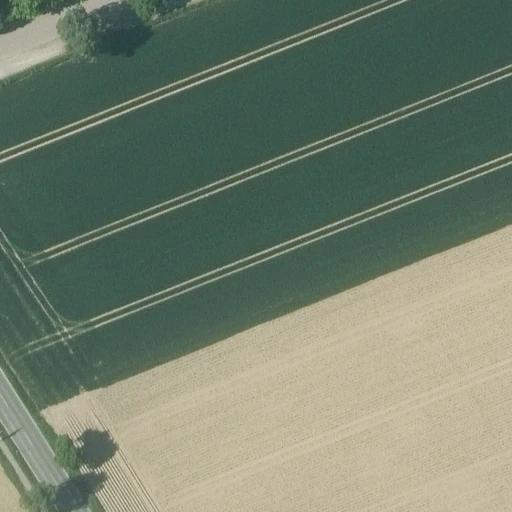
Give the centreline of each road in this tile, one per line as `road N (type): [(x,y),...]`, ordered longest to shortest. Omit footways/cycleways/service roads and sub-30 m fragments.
road 1 (residential): [(125,0),(0,49)]
road 2 (secondary): [(70,511),(0,401)]
